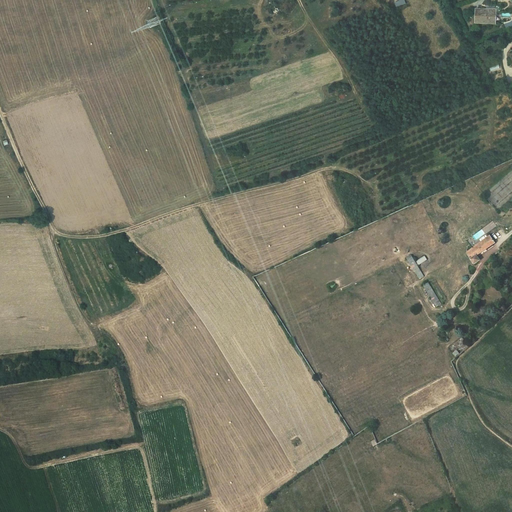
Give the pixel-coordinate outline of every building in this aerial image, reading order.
[(484,12),(484,9),(476,8),(476,21),(496,22),(496,12),(484,12)] [(511,19),(503,24),(506,29),(511,26),(511,19)] [(466,254),(473,265),(479,262),(476,257),(495,244),(489,237),(466,254)] [(419,276),(424,274),(410,252),(406,255),(419,276)] [(425,256),(417,261),(419,265),(428,260),(425,256)] [(425,285),(433,304),(439,302),(431,282),(425,285)]
